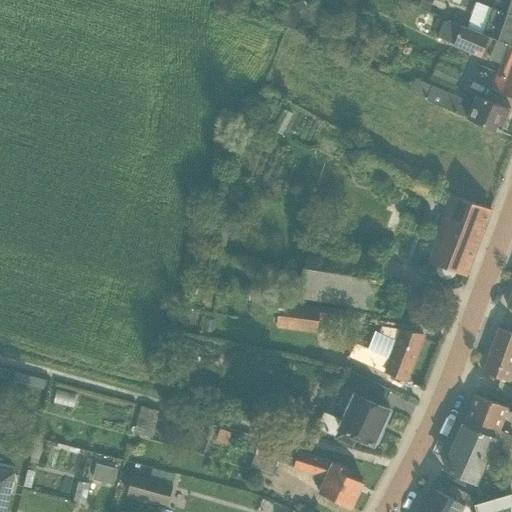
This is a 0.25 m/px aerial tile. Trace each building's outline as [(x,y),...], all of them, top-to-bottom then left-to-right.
[(293,29),(299,17),(307,2),(303,0),(290,5),(288,4),(279,21),(293,29)] [(420,0),(419,5),(429,9),(432,0),(420,0)] [(508,44),(511,45),(511,0),(494,0),(492,8),(476,2),(467,26),(489,36),(508,44)] [(299,17),(328,30),(336,15),(308,1),(307,2),(299,17)] [(480,57),(489,36),(467,26),(447,18),(439,37),(453,43),(452,45),(480,57)] [(511,45),(508,44),(491,86),(511,95),(511,45)] [(431,75),(455,85),(461,72),(437,62),(431,75)] [(410,90),(500,131),(510,108),(508,107),(507,108),(475,94),(472,102),(416,78),(410,90)] [(274,131),(281,134),(292,112),(283,108),(273,129),(271,129),(269,133),(272,134),(274,131)] [(433,177),(369,147),(360,163),(425,195),(433,177)] [(210,241),(224,245),(237,195),(222,191),(210,241)] [(465,275),(490,209),(452,194),(427,261),(437,264),(435,269),(438,274),(441,277),(445,279),(450,278),(454,275),(456,271),(465,275)] [(307,247),(299,295),(370,310),(378,259),(307,247)] [(204,255),(200,277),(271,287),(275,266),(204,255)] [(279,301),(276,326),(317,331),(318,319),(353,323),(354,309),(279,301)] [(348,359),(404,380),(422,332),(399,328),(399,321),(381,318),(379,332),(375,330),(368,347),(355,341),(348,359)] [(511,332),(498,327),(482,371),(509,381),(511,375),(511,374),(511,332)] [(324,411),(316,427),(334,435),(333,438),(353,445),(356,436),(373,443),(373,442),(375,442),(376,442),(390,413),(390,412),(390,411),(389,409),(389,408),(381,407),(390,388),(349,370),(341,387),(352,392),(340,419),(324,411)] [(474,394),(462,424),(496,437),(492,448),(498,450),(507,454),(510,453),(511,448),(511,435),(500,430),(508,407),(474,394)] [(22,417),(32,420),(36,405),(26,402),(22,417)] [(134,432),(151,437),(158,410),(141,405),(134,432)] [(462,424),(443,466),(478,482),(488,461),(494,463),(498,450),(492,448),(496,437),(462,424)] [(331,460),(298,450),(298,451),(260,438),(250,467),(275,475),(279,462),(293,467),(293,468),(323,478),(317,491),(350,507),(362,481),(346,474),(349,468),(331,460)] [(33,463),(70,473),(73,462),(35,453),(33,463)] [(99,479),(104,461),(84,455),(78,473),(99,479)] [(0,511),(3,511),(14,466),(0,462),(0,511)] [(126,494),(167,505),(173,485),(132,474),(126,494)] [(73,498),(85,501),(90,482),(78,479),(73,498)] [(432,487),(418,511),(467,511),(466,511),(469,507),(463,504),(469,494),(451,484),(445,494),(432,487)] [(511,511),(511,492),(473,504),(475,511),(511,511)]
